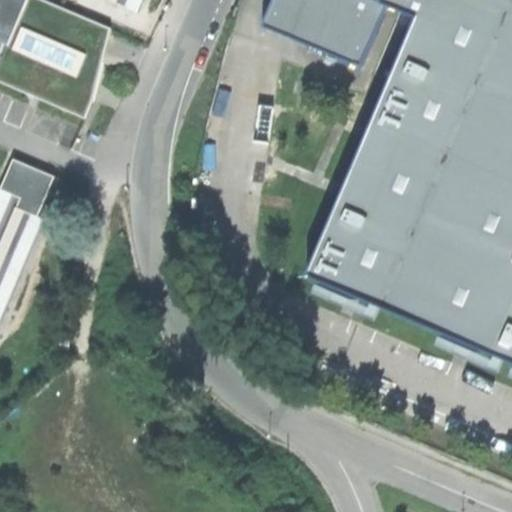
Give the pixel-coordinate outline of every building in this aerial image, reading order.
[(0,0),(0,81),(75,113),(74,114),(85,118),(93,101),(82,96),(95,67),(110,28),(43,0),(0,0)] [(142,0),(108,0),(137,12),(142,0)] [(511,0),(275,0),(264,27),(363,68),(389,6),(417,18),(391,80),(309,275),(348,291),(387,308),(440,330),(511,359),(511,0)] [(13,160),(0,189),(0,319),(43,220),(37,217),(54,178),(13,160)] [(69,341),(58,340),(57,354),(69,354),(69,341)]
